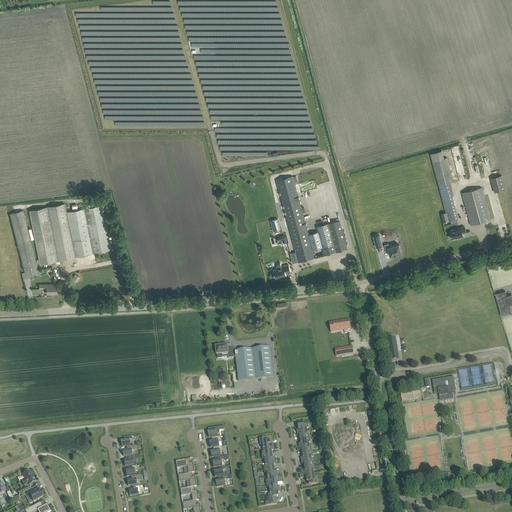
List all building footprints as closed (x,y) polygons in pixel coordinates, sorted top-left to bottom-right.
[(444,158),(432,162),(439,186),(449,183),(454,182),(447,157),(444,158)] [(505,190),(501,175),(491,178),(495,193),(500,191),(505,190)] [(276,180),(283,205),(298,262),(315,258),(293,176),(276,180)] [(471,225),(491,219),(490,214),(482,187),(462,193),(469,220),(471,225)] [(445,213),(441,214),(443,222),(449,221),(458,218),(457,213),(455,206),(452,195),(442,197),(445,209),(446,212),(445,213)] [(111,250),(110,245),(102,205),(66,212),(65,203),(29,210),(40,264),(111,250)] [(38,270),(31,243),(23,210),(10,214),(25,273),(27,278),(35,276),(36,278),(39,277),(38,275),(46,273),(45,268),(38,270)] [(270,221),(273,231),(281,229),(278,219),(270,221)] [(348,249),(346,244),(340,220),(317,227),(325,255),(348,249)] [(458,237),(463,236),(462,233),(466,232),(465,227),(450,231),(452,238),(458,237)] [(390,241),(385,242),(386,245),(389,245),(393,258),(404,255),(401,242),(391,244),(390,241)] [(281,268),(280,264),(279,264),(278,265),(277,265),(277,266),(277,267),(276,268),(277,269),(273,270),(273,272),(272,272),(271,272),(271,273),(270,274),(270,275),(270,276),(270,277),(271,277),(270,277),(271,278),(275,277),(275,278),(282,276),(282,277),(286,276),(286,273),(291,272),(289,265),(283,266),(284,267),(281,268)] [(50,286),(50,284),(39,285),(39,289),(47,288),(47,293),(51,293),(51,294),(56,294),(56,286),(50,286)] [(511,304),(511,296),(511,295),(507,296),(505,291),(495,294),(501,315),(511,312),(510,308),(509,305),(511,304)] [(344,307),(320,312),(321,317),(325,316),(325,321),(332,319),(332,322),(346,319),(344,307)] [(348,323),(323,328),(325,336),(349,331),(348,323)] [(392,339),(391,335),(386,336),(386,340),(387,340),(391,361),(399,360),(395,338),(392,339)] [(228,354),(228,357),(228,358),(236,357),(235,354),(231,355),(231,350),(228,350),(227,345),(223,346),(220,346),(216,347),(217,355),(217,359),(222,358),(222,354),(228,354)] [(238,382),(273,377),(270,347),(235,351),(236,357),(238,382)] [(453,377),(432,380),(434,394),(438,394),(439,397),(439,396),(453,394),(454,394),(453,391),(456,391),(455,386),(453,377)] [(307,432),(306,424),(298,426),(298,430),(296,430),(297,433),(307,432)] [(219,433),(218,427),(211,428),(212,431),(207,432),(208,437),(217,436),(217,433),(219,433)] [(300,440),(308,439),(307,432),(297,433),(297,436),(299,436),(300,440)] [(131,445),(130,442),(133,442),(132,436),(129,437),(129,440),(121,441),(122,447),(131,445)] [(218,443),(221,442),(220,437),(211,438),(212,441),(209,441),(210,447),(219,446),(218,443)] [(262,442),(263,449),(273,447),(272,444),(270,445),(270,440),(267,441),(266,437),(259,439),(260,442),(262,442)] [(308,439),(300,440),(301,444),(299,444),(299,447),(309,446),(308,439)] [(137,449),(136,446),(126,447),(127,450),(123,451),(124,457),(133,455),(132,450),(137,449)] [(302,454),(310,453),(309,446),(299,447),(300,450),(302,450),(302,454)] [(220,452),(222,452),(221,447),(213,448),(214,451),(211,451),(212,457),(221,456),(220,452)] [(273,450),(273,447),(263,449),(263,452),(261,453),(262,456),(264,456),(272,454),(271,450),(273,450)] [(310,453),(302,454),(303,458),(301,458),(301,461),(311,459),(310,453)] [(273,458),(272,454),(264,456),(265,463),(275,461),(275,458),(273,458)] [(134,465),(133,459),(134,459),(134,456),(130,457),(130,460),(124,461),(125,467),(134,465)] [(192,473),(194,473),(193,463),(191,463),(190,459),(192,459),(192,458),(176,461),(177,469),(187,467),(188,474),(192,473)] [(311,459),(301,461),(302,464),(304,464),(305,468),(313,466),(311,459)] [(265,463),(266,470),(274,468),(274,464),(276,464),(275,461),(265,463)] [(132,470),(126,471),(127,477),(136,475),(135,472),(138,471),(137,466),(132,467),(132,470)] [(226,472),(225,469),(224,466),(218,467),(219,470),(214,471),(215,477),(224,476),(223,472),(226,472)] [(314,473),(313,466),(305,468),(305,472),(303,472),(304,475),(314,473)] [(275,472),(274,468),(266,470),(267,477),(277,475),(277,472),(275,472)] [(27,484),(28,486),(35,482),(30,471),(22,475),(25,480),(22,481),(24,486),(27,484)] [(189,481),(190,487),(195,487),(196,486),(195,477),(193,477),(192,473),(188,474),(178,475),(179,482),(189,481)] [(310,485),(317,484),(317,483),(316,477),(314,477),(314,474),(316,473),(314,473),(304,475),(300,476),(300,479),(304,478),(306,478),(307,482),(310,481),(310,485)] [(141,475),(131,477),(132,480),(127,480),(128,486),(137,485),(136,479),(142,478),(141,475)] [(267,477),(268,484),(276,482),(276,478),(278,478),(277,475),(267,477)] [(225,482),(227,482),(226,476),(218,477),(218,480),(215,481),(216,487),(225,485),(225,482)] [(268,484),(270,491),(280,489),(279,486),(277,486),(276,482),(268,484)] [(192,495),(193,501),(197,500),(197,501),(199,500),(197,491),(195,491),(195,487),(190,487),(180,489),(181,496),(192,495)] [(33,492),(32,489),(31,489),(26,492),(23,493),(26,498),(30,496),(33,503),(43,497),(43,496),(44,496),(42,492),(41,492),(39,489),(38,490),(33,492)] [(280,492),(280,489),(270,491),(271,497),(269,498),(269,497),(269,501),(265,502),(266,505),(277,504),(276,497),(279,496),(278,492),(280,492)] [(197,500),(193,501),(183,503),(184,510),(193,509),(193,511),(200,511),(199,504),(198,505),(197,501),(197,500)] [(25,510),(25,511),(34,511),(35,511),(34,511),(37,510),(38,511),(49,511),(51,511),(48,507),(47,507),(46,505),(43,507),(40,502),(25,510)]
